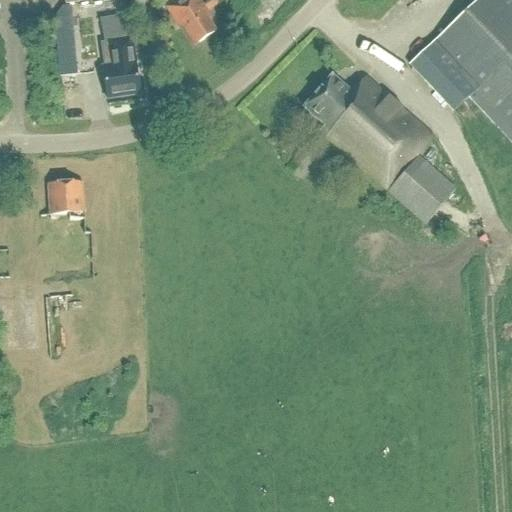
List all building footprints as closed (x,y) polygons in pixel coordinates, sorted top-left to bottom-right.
[(197,0),(177,0),(164,9),(177,29),(180,27),(194,48),(216,34),(208,22),(211,20),(197,0)] [(451,115),(471,96),(511,140),(511,0),(480,0),(427,50),(428,50),(407,69),(451,115)] [(99,44),(103,69),(102,69),(106,101),(139,96),(135,64),(134,64),(133,53),(137,53),(131,16),(99,21),(103,43),(99,44)] [(62,55),(75,53),(70,17),(58,18),(62,55)] [(104,120),(102,78),(83,79),(85,121),(104,120)] [(351,95),(331,78),(303,111),(322,128),(317,134),(425,225),(454,190),(416,158),(433,138),(364,80),(351,95)] [(66,215),(67,222),(84,221),(81,183),(47,185),(49,216),(66,215)] [(82,306),(46,307),(47,351),(68,351),(68,366),(84,366),(82,306)]
